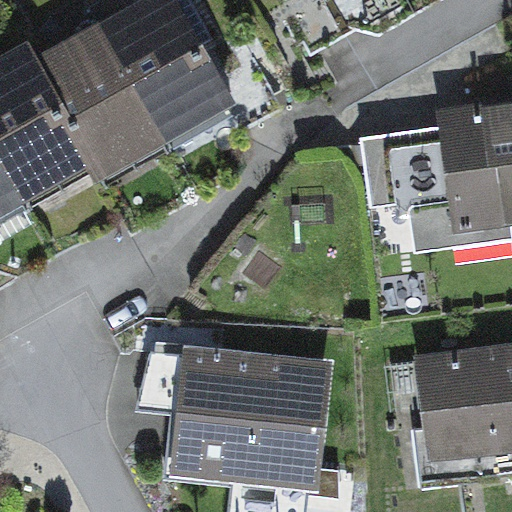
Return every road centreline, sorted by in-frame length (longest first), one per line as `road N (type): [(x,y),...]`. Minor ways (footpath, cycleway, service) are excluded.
road 1 (residential): [(27,361),(245,167),(511,0)]
road 2 (residential): [(117,511),(27,361)]
